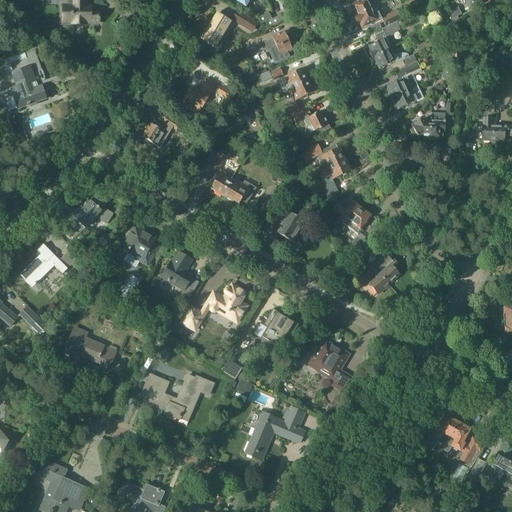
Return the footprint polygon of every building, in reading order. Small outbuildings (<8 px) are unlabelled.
[(86,22),(99,23),(99,11),(86,11),(86,0),(69,0),(70,6),(63,5),(63,22),(72,22),(72,24),(86,24),(86,22)] [(233,0),(233,1),(246,9),(250,0),(233,0)] [(371,9),(379,5),(378,2),(377,0),(358,0),(351,4),(351,5),(349,6),(353,13),(351,14),(353,17),(371,8),(371,9)] [(465,0),(470,10),(482,4),(479,0),(465,0)] [(381,18),(385,16),(379,5),(371,9),(371,8),(353,17),(354,19),(353,20),(355,25),(356,25),(359,29),(361,28),(361,30),(382,20),(381,18)] [(458,8),(448,14),(452,23),(459,19),(457,16),(461,14),(458,8)] [(252,33),(258,23),(237,11),(231,20),(252,33)] [(385,27),(401,20),(397,11),(385,16),(381,18),(382,20),(385,27)] [(258,18),(261,24),(266,22),(268,29),(284,22),(281,15),(272,19),(269,13),(258,18)] [(229,23),(215,15),(201,40),(215,48),(229,23)] [(388,39),(400,30),(396,23),(383,29),(385,31),(378,35),(378,34),(376,35),(378,41),(368,46),(368,48),(367,48),(372,58),(392,48),(388,39)] [(287,52),(292,50),(284,32),(272,38),(272,40),(264,43),(275,65),(289,57),(287,52)] [(459,51),(456,47),(455,44),(446,50),(451,57),(456,53),(459,51)] [(392,48),(372,58),(375,64),(376,64),(379,69),(394,62),(395,64),(400,62),(403,68),(416,62),(413,55),(408,57),(408,55),(406,54),(404,53),(403,53),(402,53),(400,53),(398,54),(397,54),(395,55),(393,49),(392,48)] [(511,52),(506,49),(502,55),(511,60),(511,52)] [(34,51),(25,54),(24,53),(2,60),(7,73),(12,71),(13,74),(12,75),(17,88),(11,90),(11,91),(0,95),(0,99),(6,116),(21,110),(20,109),(45,100),(41,89),(43,88),(47,86),(45,79),(46,79),(43,70),(42,71),(34,51)] [(511,60),(502,55),(499,61),(511,68),(511,60)] [(391,99),(417,86),(413,76),(421,72),(417,62),(404,68),(407,75),(401,77),(402,80),(387,87),(389,92),(388,92),(391,99)] [(283,75),(280,68),(270,73),(274,80),(283,75)] [(283,77),(286,82),(283,84),(286,91),(289,90),(293,88),(307,81),(301,69),(283,77)] [(230,88),(233,83),(223,77),(220,82),(230,88)] [(192,110),(198,114),(215,85),(205,79),(198,92),(192,89),(183,104),(192,109),(192,110)] [(295,101),(312,93),(307,81),(293,88),(289,90),(295,101)] [(231,92),(221,86),(217,93),(226,99),(231,92)] [(417,86),(391,99),(396,109),(398,108),(399,109),(416,101),(416,102),(423,99),(417,86)] [(500,94),(498,98),(507,104),(510,99),(500,94)] [(507,104),(498,98),(495,104),(496,105),(496,106),(496,112),(501,112),(501,107),(504,109),(507,104)] [(426,113),(432,105),(426,101),(421,109),(426,113)] [(287,108),(290,115),(300,110),(297,103),(287,108)] [(307,108),(291,115),(295,125),(303,122),(305,126),(310,124),(314,131),(319,129),(319,130),(320,129),(322,133),(330,129),(324,116),(321,117),(319,113),(311,117),(307,108)] [(432,113),(431,121),(430,138),(443,139),(443,134),(445,134),(445,122),(445,114),(432,113)] [(163,123),(176,132),(180,126),(166,117),(163,123)] [(430,138),(431,121),(425,121),(423,118),(414,123),(414,124),(411,126),(418,139),(422,136),(429,137),(430,138)] [(495,141),(496,125),(495,125),(496,119),(482,118),(481,141),(495,141)] [(164,142),(163,141),(167,134),(159,129),(161,126),(153,121),(151,125),(149,124),(141,137),(160,148),(164,142)] [(511,125),(496,125),(495,141),(503,142),(503,134),(511,134),(511,125)] [(268,140),(279,137),(277,126),(266,128),(268,140)] [(321,153),(317,144),(300,152),(305,163),(318,157),(321,163),(323,161),(326,168),(327,168),(344,160),(339,149),(334,151),(332,147),(321,153)] [(296,160),(293,154),(293,152),(277,159),(281,167),(296,160)] [(220,153),(213,165),(212,167),(219,171),(227,157),(220,153)] [(344,160),(327,168),(326,168),(320,171),(327,185),(325,186),(328,191),(326,192),(328,198),(339,193),(333,180),(350,172),(344,160)] [(232,178),(221,172),(210,189),(222,196),(232,178)] [(232,178),(222,196),(233,202),(236,197),(246,204),(256,189),(245,182),(243,185),(232,178)] [(89,199),(72,216),(61,227),(73,239),(84,228),(83,226),(94,215),(107,223),(113,214),(102,207),(106,204),(94,197),(91,201),(89,199)] [(261,212),(268,216),(277,203),(270,198),(261,212)] [(348,227),(362,208),(357,204),(356,205),(352,202),(346,211),(337,204),(330,214),(348,227)] [(281,205),(276,214),(282,218),(287,209),(281,205)] [(362,208),(348,227),(358,235),(365,225),(367,221),(368,222),(372,217),(367,213),(368,212),(362,208)] [(288,215),(285,220),(285,219),(277,233),(293,243),(298,235),(300,236),(303,231),(299,228),(302,223),(288,215)] [(153,242),(155,238),(147,233),(146,235),(141,232),(142,230),(134,225),(127,237),(128,238),(125,243),(124,242),(119,249),(127,254),(128,252),(134,255),(133,258),(147,266),(159,246),(153,242)] [(366,245),(357,238),(357,237),(350,246),(360,254),(366,245)] [(369,260),(376,248),(368,244),(361,256),(369,260)] [(59,260),(43,245),(37,251),(42,256),(39,259),(37,257),(21,273),(26,278),(24,280),(31,287),(54,265),(62,273),(67,269),(67,268),(75,261),(67,252),(59,260)] [(379,274),(388,284),(399,274),(394,269),(398,265),(394,260),(386,251),(371,265),(379,274)] [(190,298),(199,283),(191,278),(192,276),(184,271),(186,267),(187,268),(191,260),(179,252),(172,264),(170,263),(161,277),(183,290),(181,293),(190,298)] [(357,262),(350,273),(357,278),(364,266),(357,262)] [(388,284),(379,274),(367,284),(377,295),(388,285),(388,284)] [(213,292),(206,305),(210,308),(210,309),(210,311),(211,312),(212,313),(214,313),(215,313),(216,312),(226,317),(237,324),(240,319),(246,309),(245,305),(241,302),(246,293),(245,294),(234,287),(230,288),(229,290),(227,289),(226,289),(225,290),(224,291),(224,293),(225,294),(226,295),(223,298),(213,292)] [(0,316),(5,320),(4,321),(10,326),(17,318),(0,303),(0,302),(1,302),(0,300),(0,316)] [(41,320),(28,306),(18,315),(40,337),(49,328),(41,320)] [(190,307),(180,323),(192,331),(202,315),(190,307)] [(268,328),(263,337),(274,344),(279,346),(284,338),(289,341),(298,324),(273,309),(263,325),(268,328)] [(143,337),(147,330),(137,325),(134,332),(143,337)] [(95,361),(97,357),(110,363),(115,352),(85,339),(87,334),(74,329),(64,354),(76,359),(78,354),(95,361)] [(313,355),(309,362),(311,367),(318,371),(333,380),(334,380),(335,381),(332,386),(344,393),(353,379),(341,371),(341,372),(339,371),(347,357),(349,355),(337,348),(327,341),(324,341),(322,341),(321,343),(313,355)] [(162,347),(156,361),(164,364),(170,350),(162,347)] [(240,374),(243,368),(228,359),(220,371),(235,381),(238,377),(240,374)] [(188,418),(200,392),(208,396),(212,387),(187,376),(176,402),(162,396),(168,383),(156,378),(155,381),(149,378),(145,387),(151,389),(150,392),(148,391),(144,399),(158,405),(160,401),(168,404),(164,413),(179,420),(181,415),(188,418)] [(236,389),(235,393),(243,396),(249,384),(248,383),(239,379),(237,384),(235,389),(236,389)] [(297,429),(304,413),(291,408),(285,423),(278,420),(278,419),(263,412),(245,453),(261,460),(273,432),(299,442),(304,431),(297,429)] [(449,436),(457,422),(446,416),(438,430),(449,436)] [(457,422),(449,436),(442,449),(448,453),(451,446),(463,453),(459,460),(467,464),(469,461),(474,464),(480,453),(481,453),(485,444),(472,437),(468,445),(462,442),(470,429),(457,422)] [(430,424),(430,425),(420,443),(421,443),(427,447),(437,428),(430,424)] [(417,452),(421,443),(420,443),(414,440),(410,448),(417,452)] [(511,459),(511,453),(502,448),(492,466),(496,468),(496,469),(494,473),(495,476),(500,479),(504,473),(511,459)] [(478,459),(468,478),(477,483),(480,481),(489,466),(478,459)] [(77,511),(82,500),(79,499),(83,491),(67,484),(67,486),(61,483),(66,470),(42,461),(36,476),(51,482),(47,491),(46,491),(43,498),(44,499),(39,509),(45,511),(52,511),(53,511),(64,511),(66,510),(66,511),(68,508),(77,511)] [(158,511),(161,506),(160,505),(165,493),(146,485),(144,491),(123,482),(117,496),(125,500),(128,493),(139,498),(137,504),(138,505),(135,511),(158,511)]
